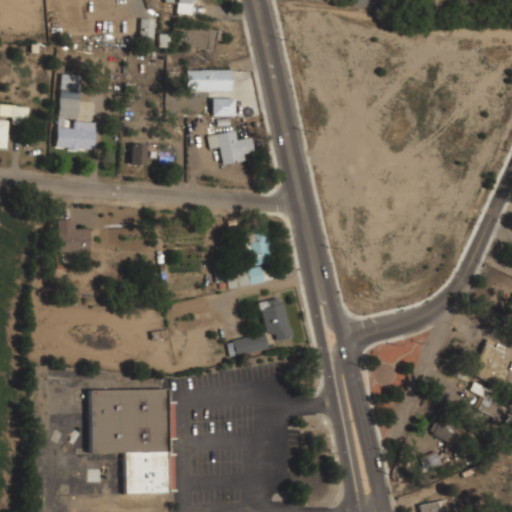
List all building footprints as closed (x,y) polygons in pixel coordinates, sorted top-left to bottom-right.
[(175,11),(191,14),(192,0),(169,0),(176,1),(175,11)] [(153,16),(139,16),(138,37),(152,37),(153,16)] [(181,33),(179,44),(213,49),(216,28),(172,22),(171,31),(181,33)] [(167,47),(167,34),(158,34),(157,46),(167,47)] [(229,68),(184,68),(184,89),(229,89),(229,68)] [(94,121),(66,120),(66,117),(76,117),(78,73),(59,72),(54,148),(92,150),(94,121)] [(231,96),(211,96),(211,114),(231,114),(231,96)] [(10,123),(25,124),(26,106),(0,105),(0,115),(11,116),(10,123)] [(205,133),(208,154),(219,153),(220,162),(244,159),(242,150),(252,149),(250,136),(238,138),(236,128),(205,133)] [(128,164),(144,164),(145,141),(129,141),(128,164)] [(73,229),(74,218),(55,218),(55,251),(88,252),(88,229),(73,229)] [(239,233),(245,266),(271,261),(265,228),(239,233)] [(248,284),(262,281),(259,265),(245,268),(248,284)] [(274,339),(288,337),(282,298),(258,301),(263,332),(273,331),(274,339)] [(224,341),(227,356),(266,349),(264,333),(224,341)] [(511,349),(482,340),(471,375),(501,384),(511,349)] [(88,452),(122,452),(123,493),(173,492),(173,453),(166,453),(165,438),(172,438),(172,401),(165,402),(165,389),(87,390),(88,452)] [(506,407),(479,397),(475,409),(492,415),(490,421),(500,424),(506,407)] [(456,424),(437,415),(428,432),(448,441),(456,424)] [(424,470),(439,464),(434,451),(418,457),(424,470)]
